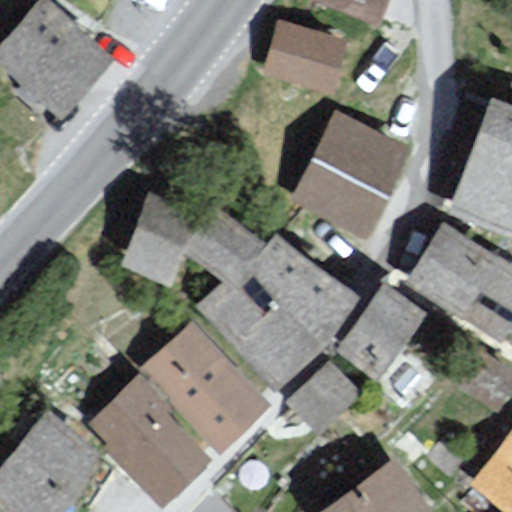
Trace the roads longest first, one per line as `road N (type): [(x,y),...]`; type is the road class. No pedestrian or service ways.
road 1 (residential): [(431,0),(435,147),(410,243),(183,511)]
road 2 (tertiary): [(225,0),(168,77),(0,263)]
